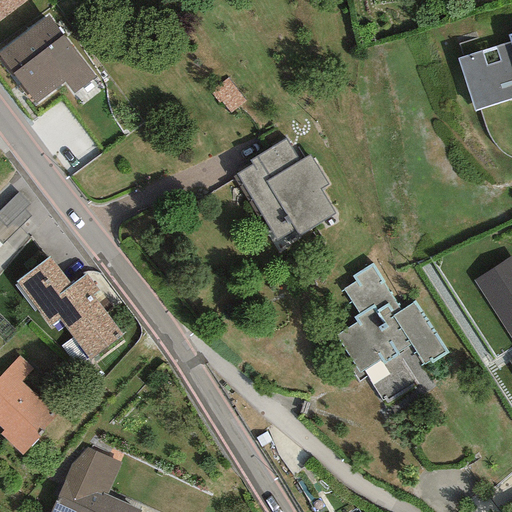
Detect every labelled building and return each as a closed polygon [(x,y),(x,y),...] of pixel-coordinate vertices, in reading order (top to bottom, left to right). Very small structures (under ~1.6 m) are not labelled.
[(0,0),(0,20),(26,0),(0,0)] [(95,78),(48,16),(0,52),(0,57),(35,104),(64,82),(74,94),(95,78)] [(511,33),(508,35),(510,42),(457,59),(474,111),(511,99),(511,33)] [(327,185),(310,155),(299,161),(285,139),(249,160),(252,164),(236,173),(276,240),(294,230),(298,236),(335,214),(320,189),(327,185)] [(21,194),(0,213),(0,249),(39,213),(21,194)] [(511,366),(511,255),(473,281),(511,342),(511,358),(509,361),(511,366)] [(49,256),(16,281),(49,327),(59,321),(88,361),(122,336),(92,295),(98,291),(86,275),(71,286),(49,256)] [(447,354),(414,302),(401,310),(372,264),(352,277),(355,282),(343,290),(358,315),(353,318),(357,323),(336,336),(360,372),(363,370),(382,401),(384,399),(386,404),(416,385),(397,354),(410,345),(423,365),(430,360),(432,364),(447,354)] [(32,369),(19,357),(0,375),(0,427),(3,430),(0,433),(0,435),(21,456),(40,437),(37,434),(55,416),(20,381),(32,369)] [(139,511),(140,511),(106,496),(120,463),(86,448),(70,463),(49,511),(139,511)]
